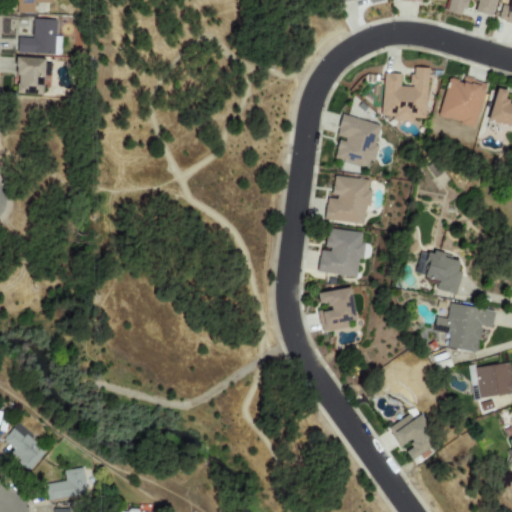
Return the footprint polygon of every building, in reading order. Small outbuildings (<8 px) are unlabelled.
[(49,0),(15,0),(15,13),(32,13),(32,3),(49,3),(49,0)] [(447,0),(445,11),(461,15),(464,0),(476,0),(473,12),(490,16),(494,0),(447,0)] [(511,0),(506,0),(501,21),(511,23),(511,0)] [(54,20),(31,19),(30,38),(15,37),(15,53),(58,55),(59,37),(53,37),(54,20)] [(13,94),(40,95),(42,59),(15,57),(13,94)] [(381,73),(379,116),(390,116),(390,119),(423,121),(426,68),(409,67),(409,86),(398,86),(398,74),(381,73)] [(435,116),(471,126),(484,83),(461,77),(460,82),(446,78),(435,116)] [(511,91),(508,103),(501,101),(504,91),(493,88),(485,121),(511,127),(511,91)] [(368,168),(378,124),(338,115),(333,138),(336,138),(331,160),(368,168)] [(361,225),(363,206),(366,207),(369,180),(331,176),(329,197),(324,196),(322,220),(361,225)] [(360,232),(325,228),(322,249),(318,249),(315,273),(356,277),(360,242),(359,242),(360,232)] [(454,295),(459,272),(454,271),(457,259),(424,251),(417,277),(435,281),(433,290),(454,295)] [(346,328),(345,322),(353,321),(348,288),(314,293),(316,304),(325,302),(326,311),(316,312),(319,332),(346,328)] [(492,310),(447,304),(444,319),(433,317),(431,332),(446,334),(444,348),(475,353),(479,326),(489,327),(492,310)] [(511,394),(511,376),(509,377),(507,363),(473,367),(477,398),(511,394)] [(469,401),(476,401),(474,366),(467,366),(469,401)] [(408,460),(430,447),(419,430),(424,427),(414,410),(385,428),(397,447),(406,441),(410,447),(403,452),(408,460)] [(45,451),(15,424),(1,440),(11,449),(7,454),(26,471),(45,451)] [(509,468),(511,466),(511,434),(505,437),(510,449),(503,452),(509,468)] [(62,470),(63,482),(43,484),(45,501),(84,496),(81,468),(62,470)]
